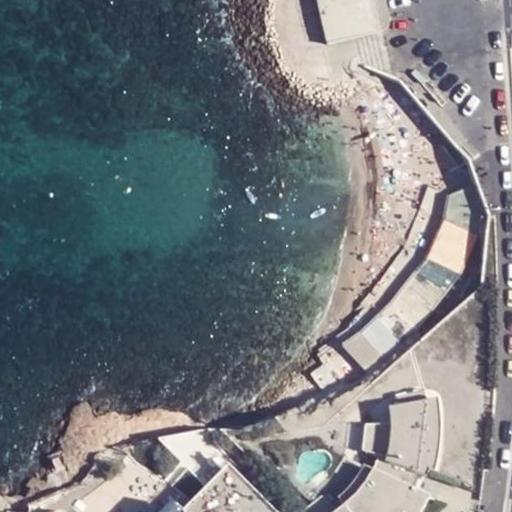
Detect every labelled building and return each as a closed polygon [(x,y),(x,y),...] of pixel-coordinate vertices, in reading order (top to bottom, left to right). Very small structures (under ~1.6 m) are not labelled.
[(316,0),(328,45),(382,32),(374,0),(316,0)] [(477,235),(475,186),(451,197),(445,218),(477,235)] [(477,235),(445,218),(437,237),(468,255),(477,235)] [(468,255),(437,237),(428,257),(460,274),(468,255)] [(449,291),(460,274),(428,257),(417,273),(449,291)] [(434,311),(449,291),(417,273),(406,289),(434,311)] [(417,332),(434,311),(406,289),(393,307),(417,332)] [(402,346),(417,332),(393,307),(379,321),(402,346)] [(385,360),(402,346),(379,321),(361,335),(385,360)] [(367,368),(385,360),(361,335),(343,344),(367,368)] [(345,379),(367,368),(343,344),(325,353),(345,379)] [(387,395),(388,407),(421,403),(418,388),(387,395)] [(362,452),(378,457),(410,466),(426,470),(428,460),(430,446),(431,434),(431,427),(430,413),(428,401),(421,403),(388,407),(391,426),(365,426),(362,452)] [(374,472),(405,486),(410,466),(378,457),(374,472)] [(276,511),(232,468),(190,511),(276,511)] [(422,511),(430,498),(405,486),(374,472),(370,470),(367,479),(362,487),(359,491),(347,504),(337,511),(336,511),(422,511)] [(304,510),(305,511),(336,511),(337,511),(322,495),(304,510)] [(180,511),(167,499),(154,511),(180,511)]
